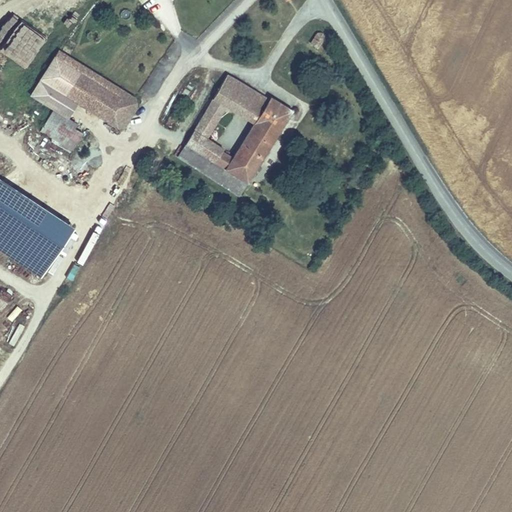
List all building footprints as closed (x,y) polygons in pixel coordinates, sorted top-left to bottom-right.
[(295,10),(292,5),(285,9),(289,15),(295,10)] [(57,7),(35,26),(39,31),(62,12),(57,7)] [(327,47),(321,43),(312,57),(318,61),(327,47)] [(13,77),(31,48),(25,44),(7,72),(13,77)] [(58,68),(137,119),(135,111),(62,63),(58,68)] [(137,119),(58,68),(42,93),(81,118),(117,142),(120,137),(124,140),(137,119)] [(258,102),(256,105),(229,88),(207,123),(197,139),(187,154),(249,194),(277,149),(256,136),(272,111),(258,102)] [(81,118),(42,93),(32,109),(55,125),(71,135),(81,118)] [(256,136),(277,149),(293,125),(272,111),(256,136)] [(0,131),(7,136),(13,127),(0,117),(0,131)] [(36,140),(73,164),(84,147),(78,143),(80,140),(71,135),(55,125),(46,138),(40,134),(36,140)] [(180,164),(242,204),(249,194),(187,154),(180,164)] [(0,253),(42,279),(75,225),(0,179),(0,253)]
